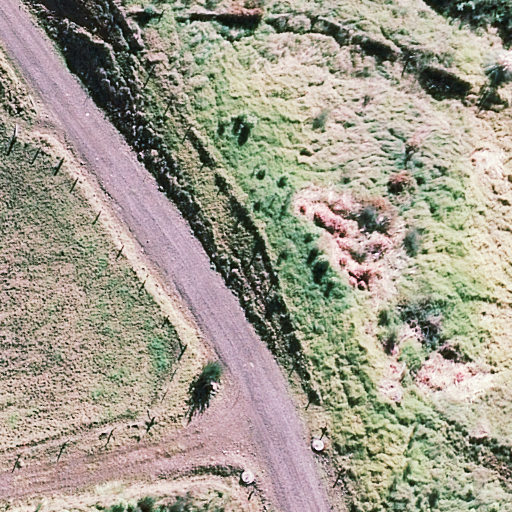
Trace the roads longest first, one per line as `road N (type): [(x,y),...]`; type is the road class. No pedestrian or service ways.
road 1 (track): [(305,511),(270,427),(182,274),(0,13)]
road 2 (track): [(0,486),(270,427)]
